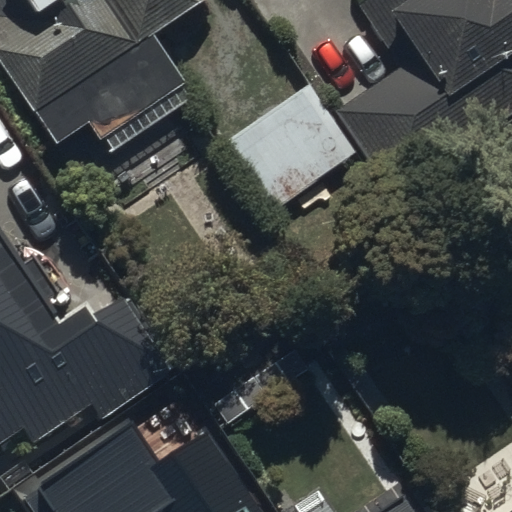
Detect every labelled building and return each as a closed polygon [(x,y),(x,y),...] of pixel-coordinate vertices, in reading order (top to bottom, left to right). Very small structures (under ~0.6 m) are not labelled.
[(212,14),(202,0),(0,0),(0,39),(7,50),(0,54),(0,82),(53,163),(86,141),(106,171),(192,115),(152,54),(212,14)] [(511,126),(511,0),(391,0),(359,22),(400,81),(337,124),(394,207),(511,126)] [(273,221),(352,162),(303,97),(224,156),(273,221)] [(0,466),(24,450),(30,460),(88,420),(100,437),(171,389),(123,317),(86,342),(82,336),(57,353),(47,338),(80,315),(50,270),(17,292),(0,267),(0,466)] [(306,380),(292,359),(208,416),(223,437),(306,380)] [(134,430),(45,491),(58,511),(157,511),(162,509),(164,511),(263,511),(207,431),(159,465),(134,430)]
